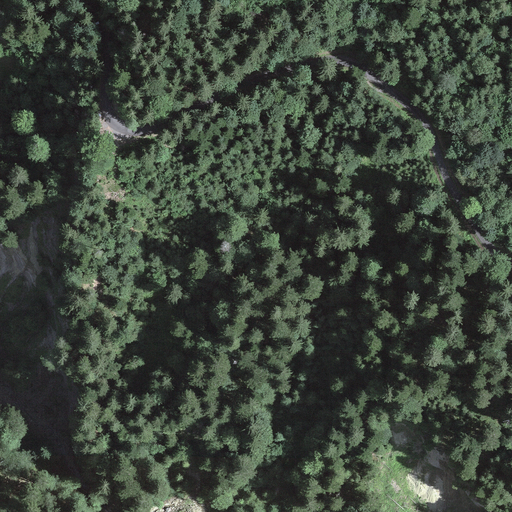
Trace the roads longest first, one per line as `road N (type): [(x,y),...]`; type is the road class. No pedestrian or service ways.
road 1 (unclassified): [(511,261),(468,219),(426,122),(358,64),(333,59),(279,71),(157,126),(125,129),(105,104),(103,25),(79,0)]
road 2 (track): [(390,0),(404,68),(511,250)]
